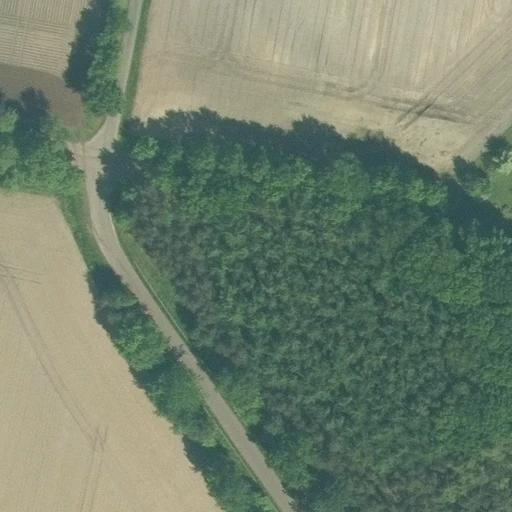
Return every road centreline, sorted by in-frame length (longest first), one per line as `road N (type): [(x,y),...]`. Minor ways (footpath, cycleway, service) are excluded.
road 1 (unclassified): [(104,156),(511,258)]
road 2 (unclassified): [(104,156),(308,511)]
road 3 (unclassified): [(133,0),(104,156)]
